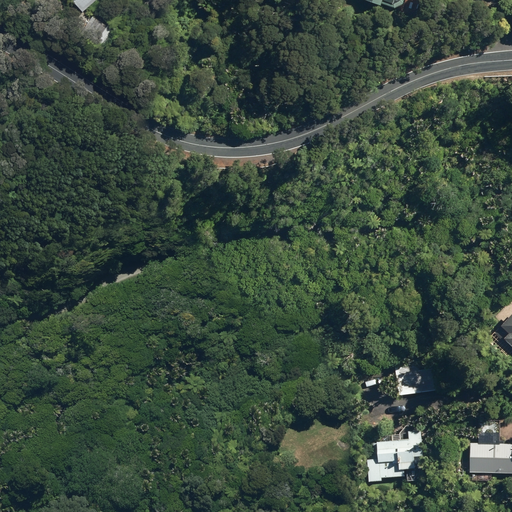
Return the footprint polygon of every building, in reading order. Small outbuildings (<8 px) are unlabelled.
[(91,0),(70,0),(81,11),(91,0)] [(98,56),(115,26),(91,12),(74,42),(98,56)] [(511,326),(502,336),(511,344),(511,319),(508,324),(511,326)] [(399,363),(403,394),(442,389),(439,367),(423,370),(422,360),(399,363)] [(511,441),(505,442),(505,418),(485,419),(485,441),(477,441),(476,471),(511,471),(511,441)] [(371,443),(373,480),(388,479),(387,476),(410,475),(410,468),(422,467),(422,455),(429,455),(428,436),(425,437),(425,428),(414,429),(415,438),(383,440),(383,442),(371,443)]
